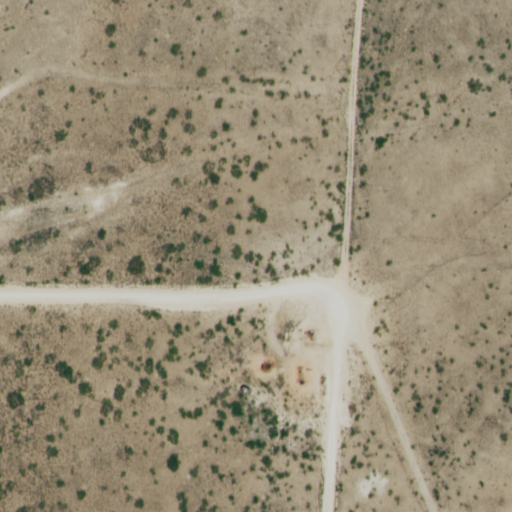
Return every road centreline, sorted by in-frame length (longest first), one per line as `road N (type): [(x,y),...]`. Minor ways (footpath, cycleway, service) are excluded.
road 1 (residential): [(211,300),(232,0)]
road 2 (residential): [(195,511),(211,300)]
